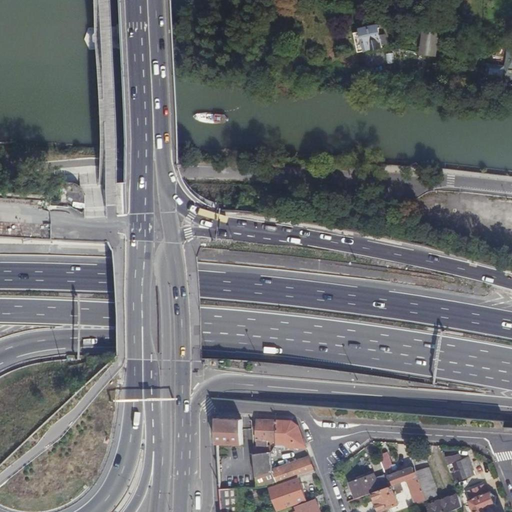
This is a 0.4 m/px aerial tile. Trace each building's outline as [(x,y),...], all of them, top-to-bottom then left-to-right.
[(394,0),(384,0),(385,8),(395,7),(394,0)] [(360,52),(384,48),(380,28),(356,33),(360,52)] [(439,33),(426,32),(423,52),(436,54),(439,33)] [(240,420),(219,419),(220,444),(228,445),(228,448),(235,448),(235,445),(245,445),(244,420),(240,420)] [(279,422),(260,421),(259,445),(266,445),(266,441),(276,441),(275,444),(279,444),(279,422)] [(279,422),(279,444),(289,445),(289,448),(308,448),(300,427),(294,422),(279,422)] [(255,447),(256,455),(273,454),(272,446),(255,447)] [(380,454),(384,467),(392,466),(389,452),(380,454)] [(256,455),(258,474),(259,488),(274,487),(276,486),(299,478),(316,472),(311,458),(274,471),(273,454),(256,455)] [(456,457),(447,458),(450,466),(461,462),(459,456),(456,457)] [(450,466),(456,484),(477,476),(471,458),(461,462),(450,466)] [(417,468),(388,478),(391,488),(393,487),(409,481),(420,477),(419,473),(417,468)] [(430,468),(419,473),(420,477),(426,494),(429,500),(432,511),(454,511),(465,508),(460,495),(438,504),(436,501),(440,499),(437,490),(438,490),(430,468)] [(391,488),(388,478),(387,476),(377,480),(375,476),(353,484),(359,499),(375,493),(391,488)] [(420,477),(409,481),(418,504),(429,500),(426,494),(420,477)] [(276,486),(285,510),(308,501),(299,478),(276,486)] [(489,494),(486,486),(471,492),(474,500),(471,501),(475,511),(488,511),(488,510),(498,506),(497,504),(498,504),(498,498),(494,494),(493,494),(492,493),(489,494)] [(393,487),(391,488),(375,493),(382,511),(400,505),(393,487)] [(223,511),(242,511),(241,489),(221,490),(223,511)] [(321,511),(317,501),(299,509),(300,511),(321,511)]
